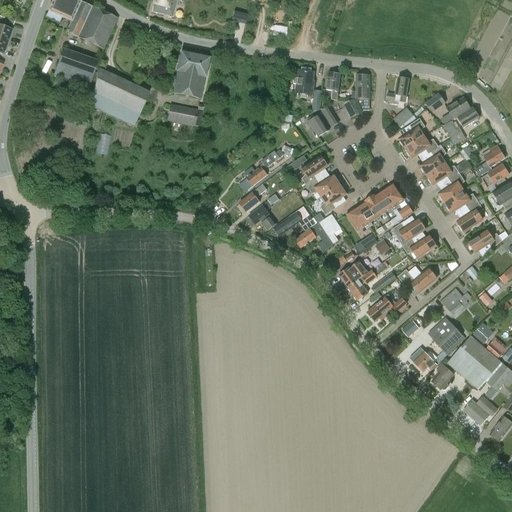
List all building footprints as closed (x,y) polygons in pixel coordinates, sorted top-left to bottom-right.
[(77,0),(52,0),(48,12),(70,22),(66,32),(77,38),(103,49),(117,18),(92,7),(92,6),(91,6),(80,2),(80,1),(77,0)] [(154,0),(153,4),(153,5),(154,6),(153,12),(173,16),(176,0),(154,0)] [(15,19),(4,15),(4,18),(0,16),(0,22),(2,23),(13,26),(15,19)] [(0,39),(7,42),(11,30),(1,26),(2,23),(0,22),(0,39)] [(88,89),(98,61),(62,48),(53,77),(88,89)] [(177,71),(172,94),(200,100),(205,77),(204,77),(208,59),(181,53),(177,71)] [(98,68),(91,107),(134,127),(150,92),(98,68)] [(313,84),(314,72),(299,71),(296,93),(312,95),(314,84),(313,84)] [(326,90),(332,91),(331,100),(337,101),(338,92),(340,74),(329,72),(326,90)] [(369,111),(369,93),(369,75),(356,75),(356,92),(351,92),(351,99),(356,99),(363,111),(369,111)] [(405,103),(406,97),(409,80),(398,78),(395,95),(387,94),(386,100),(405,103)] [(320,110),(320,107),(322,92),(315,91),(313,106),(312,113),(320,110)] [(439,94),(425,104),(433,114),(446,104),(439,94)] [(453,119),(470,109),(464,98),(447,109),(453,119)] [(363,113),(356,99),(352,100),(349,100),(344,100),(345,102),(343,103),(351,119),(363,113)] [(199,127),(202,112),(196,110),(171,105),(167,120),(194,126),(199,127)] [(479,118),(473,108),(458,118),(464,128),(479,118)] [(323,113),(331,126),(339,122),(331,109),(323,113)] [(401,113),(393,120),(400,127),(408,121),(401,113)] [(316,119),(314,116),(307,120),(309,123),(309,122),(318,137),(329,130),(320,116),(316,119)] [(404,147),(405,149),(424,137),(421,132),(425,128),(425,127),(420,119),(409,126),(413,131),(399,140),(400,141),(399,143),(402,147),(404,147)] [(443,126),(454,145),(466,139),(459,127),(455,129),(452,124),(454,123),(452,121),(443,126)] [(109,155),(112,136),(101,134),(98,153),(109,155)] [(428,155),(431,153),(430,152),(438,147),(433,140),(427,142),(424,137),(405,149),(408,153),(407,154),(409,157),(411,157),(411,158),(425,149),(428,155)] [(281,152),(292,155),(294,150),(284,146),(281,152)] [(430,152),(431,153),(434,158),(420,167),(422,168),(421,170),(423,173),(425,173),(426,176),(445,163),(442,158),(446,154),(441,146),(438,147),(430,152)] [(482,156),(487,162),(474,170),(479,177),(492,169),(491,168),(505,159),(497,146),(482,156)] [(466,148),(460,153),(466,161),(470,159),(472,157),(466,148)] [(261,161),(263,164),(260,166),(261,167),(246,179),(252,186),(267,175),(264,170),(267,168),(279,158),(279,159),(284,155),(280,150),(276,153),(275,151),(261,161)] [(301,179),(307,187),(319,178),(317,180),(314,175),(327,166),(321,157),(302,169),(306,174),(302,178),(301,179)] [(446,176),(449,181),(460,174),(454,166),(454,167),(449,168),(445,163),(426,176),(428,179),(428,180),(430,184),(432,184),(432,185),(446,176)] [(488,175),(481,179),(487,188),(489,188),(494,184),(494,185),(509,175),(503,165),(488,175)] [(443,201),(445,204),(464,191),(461,186),(465,182),(460,174),(449,181),(452,186),(439,195),(440,196),(439,198),(441,201),(443,201)] [(318,192),(321,197),(340,185),(334,176),(320,185),(317,180),(319,178),(307,187),(312,194),(318,192)] [(293,189),(286,180),(279,185),(286,194),(293,189)] [(501,204),(504,209),(511,204),(511,185),(510,183),(493,194),(500,205),(501,204)] [(267,190),(263,185),(239,203),(246,212),(260,202),(256,198),(267,190)] [(332,203),(346,194),(340,185),(321,197),(324,202),(321,206),(320,207),(325,215),(338,207),(338,206),(335,208),(332,203)] [(393,185),(384,191),(397,210),(400,208),(397,204),(403,200),(393,185)] [(393,212),(397,217),(398,217),(400,221),(403,220),(398,212),(397,210),(384,191),(375,197),(375,196),(385,212),(391,208),(393,212)] [(464,191),(445,204),(447,207),(446,209),(449,212),(450,212),(451,213),(464,204),(468,209),(478,202),(473,194),(472,195),(467,197),(464,191)] [(269,215),(269,214),(267,212),(273,207),(271,206),(279,200),(275,195),(267,200),(268,201),(262,206),(249,216),(255,225),(269,215)] [(375,196),(365,202),(366,203),(375,218),(378,222),(382,220),(379,216),(385,212),(375,196)] [(483,210),(478,202),(468,209),(471,214),(457,223),(459,225),(459,227),(461,231),(462,231),(464,232),(482,220),(479,215),(480,214),(483,210)] [(366,203),(357,209),(369,228),(373,225),(370,221),(375,218),(366,203)] [(403,220),(413,213),(408,205),(398,212),(403,220)] [(357,209),(348,215),(357,230),(364,226),(366,230),(369,228),(357,209)] [(294,226),(302,221),(296,212),(289,217),(288,217),(289,218),(274,228),(280,236),(294,226)] [(319,223),(328,238),(341,229),(332,215),(319,223)] [(277,224),(271,217),(262,224),(268,231),(277,224)] [(397,239),(397,238),(403,236),(406,242),(411,238),(425,229),(424,227),(424,226),(422,223),(421,223),(419,220),(405,229),(402,224),(404,223),(404,222),(391,230),(397,239)] [(394,225),(392,221),(385,225),(387,229),(394,225)] [(310,230),(295,240),(301,248),(316,238),(319,236),(322,241),(318,244),(323,252),(333,245),(328,238),(319,223),(310,229),(310,230)] [(489,251),(490,251),(501,242),(497,234),(496,234),(491,236),(487,231),(468,243),(470,245),(470,247),(472,251),(473,251),(475,253),(488,244),(492,249),(489,251)] [(373,246),(377,243),(374,238),(373,237),(372,235),(355,247),(360,255),(373,246)] [(408,255),(413,253),(417,258),(436,246),(430,236),(416,245),(411,238),(406,242),(407,243),(402,247),(408,255)] [(384,241),(376,247),(382,256),(390,250),(384,241)] [(347,262),(343,256),(330,264),(335,270),(347,262)] [(350,269),(349,268),(339,275),(348,288),(368,274),(359,262),(350,269)] [(387,270),(386,268),(388,267),(385,262),(383,264),(382,263),(374,269),(379,276),(387,270)] [(510,281),(511,279),(511,266),(503,274),(510,281)] [(474,281),(480,276),(472,267),(466,272),(474,281)] [(372,271),(372,270),(368,274),(348,288),(358,301),(368,294),(362,286),(365,284),(366,286),(377,278),(372,271)] [(431,272),(429,270),(415,281),(406,270),(397,277),(415,298),(437,280),(436,278),(435,277),(435,275),(433,272),(431,272)] [(378,293),(386,287),(396,279),(392,273),(371,289),(376,295),(378,293)] [(468,303),(466,301),(471,297),(467,292),(462,296),(456,289),(441,302),(452,316),(453,316),(468,303)] [(484,305),(490,300),(485,294),(479,299),(484,305)] [(397,312),(407,304),(402,299),(393,307),(385,298),(379,303),(367,313),(375,322),(382,316),(384,318),(394,309),(397,312)] [(443,352),(437,358),(433,361),(427,354),(425,353),(421,348),(410,359),(414,364),(422,373),(427,368),(431,372),(437,366),(436,365),(447,355),(465,339),(451,323),(448,320),(445,318),(428,334),(433,339),(432,340),(443,352)] [(408,338),(419,329),(413,321),(402,331),(408,338)] [(488,340),(477,330),(472,336),(483,346),(488,340)] [(478,391),(485,382),(501,363),(502,363),(471,336),(449,362),(446,359),(442,364),(437,369),(440,372),(431,382),(441,390),(454,375),(456,372),(478,391)] [(502,358),(508,364),(511,358),(511,350),(510,348),(502,358)] [(497,392),(504,384),(508,387),(511,382),(511,371),(501,363),(485,382),(487,383),(486,383),(497,392)] [(511,395),(503,407),(511,414),(511,413),(511,395)] [(480,426),(489,416),(491,418),(493,416),(498,409),(488,401),(481,409),(472,401),(463,411),(480,425),(480,426)] [(499,442),(511,424),(511,416),(508,413),(504,418),(503,417),(490,435),(499,442)]
